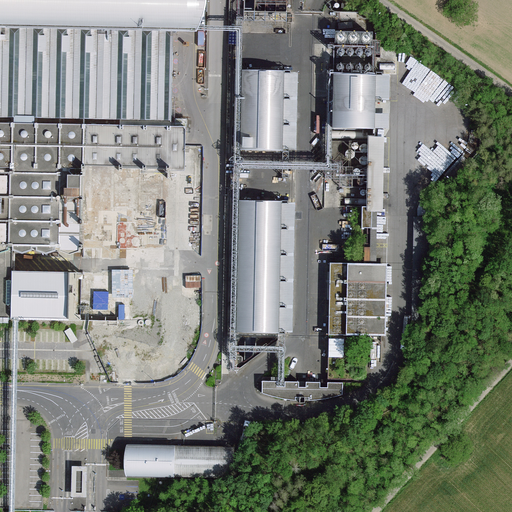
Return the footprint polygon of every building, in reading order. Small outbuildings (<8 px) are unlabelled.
[(11,321),(130,323),(129,274),(117,274),(117,259),(167,260),(166,167),(185,167),(185,126),(169,125),(171,29),(197,29),(197,0),(0,0),(0,250),(76,252),(77,273),(9,272),(11,321)] [(298,74),(241,70),(241,150),(296,152),(298,74)] [(378,76),(332,73),(332,135),(377,135),(378,76)] [(434,135),(415,155),(439,177),(458,157),(434,135)] [(363,205),(361,260),(376,261),(378,210),(381,210),(382,184),(364,184),(364,205),(363,205)] [(295,202),(238,202),(233,334),(295,335),(295,202)] [(387,337),(387,265),(331,265),(330,336),(387,337)] [(327,337),(328,355),(344,355),(343,336),(327,337)] [(343,383),(263,382),(264,395),(295,401),(311,401),(343,395),(343,383)] [(237,447),(127,443),(126,474),(238,477),(237,447)] [(97,475),(67,475),(66,492),(96,493),(97,475)]
